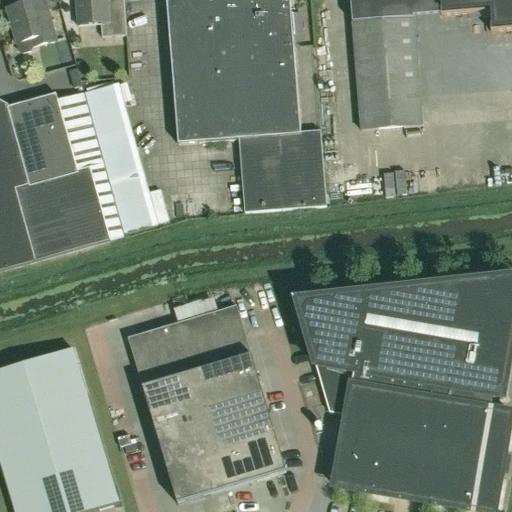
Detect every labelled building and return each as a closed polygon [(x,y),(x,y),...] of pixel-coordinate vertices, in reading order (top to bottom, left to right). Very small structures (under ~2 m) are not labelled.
[(125,0),(109,1),(108,0),(76,0),(78,27),(102,26),(102,39),(127,37),(125,0)] [(321,131),(302,132),(291,0),(166,0),(179,147),(240,142),(245,215),(327,206),(321,131)] [(511,0),(350,0),(361,131),(422,126),(414,18),(429,16),(441,15),(441,17),(489,13),(491,33),(511,31),(511,0)] [(9,8),(18,43),(21,53),(23,55),(32,52),(35,47),(58,41),(49,9),(36,13),(33,1),(9,8)] [(67,66),(79,62),(72,39),(60,42),(67,66)] [(121,83),(86,93),(85,93),(123,238),(126,237),(126,235),(160,226),(121,83)] [(0,271),(111,241),(123,238),(85,93),(59,100),(57,95),(0,110),(0,271)] [(183,211),(202,210),(200,181),(181,182),(183,211)] [(330,414),(347,417),(336,481),(343,490),(470,511),(490,511),(496,509),(511,424),(504,414),(482,410),(484,397),(495,399),(506,391),(511,354),(511,279),(307,302),(300,313),(330,414)] [(264,396),(247,340),(238,308),(129,340),(178,506),(287,474),(275,434),(264,396)] [(73,351),(0,372),(0,460),(15,511),(97,511),(119,506),(73,351)]
